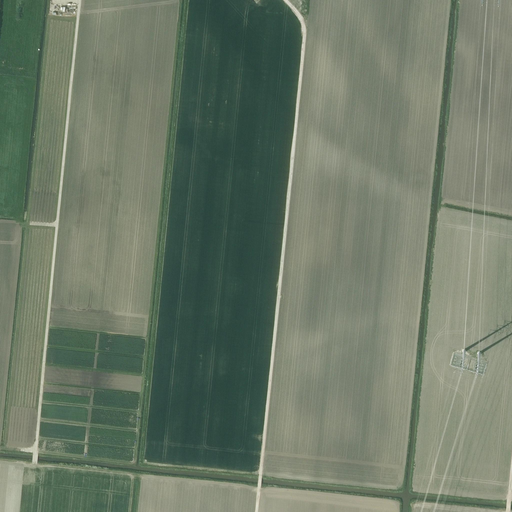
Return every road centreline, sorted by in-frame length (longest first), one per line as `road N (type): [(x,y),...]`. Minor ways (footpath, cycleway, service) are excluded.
road 1 (track): [(257,511),(308,31),(283,0)]
road 2 (track): [(34,462),(79,0)]
